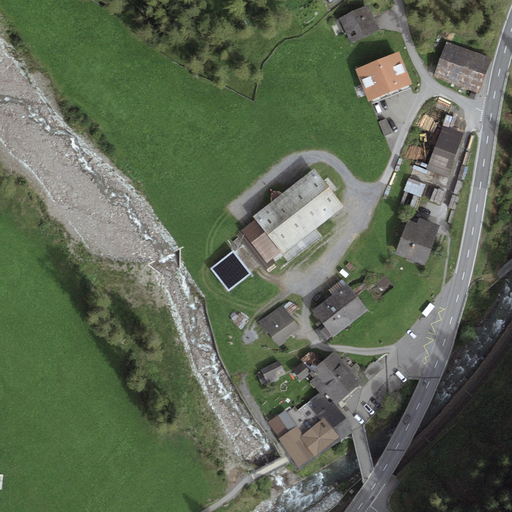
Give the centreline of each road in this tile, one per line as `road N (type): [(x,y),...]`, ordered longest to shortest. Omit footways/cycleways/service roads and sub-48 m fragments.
road 1 (secondary): [(490,113),(470,243),(434,373),(367,503)]
road 2 (tertiary): [(490,113),(430,82),(399,0)]
